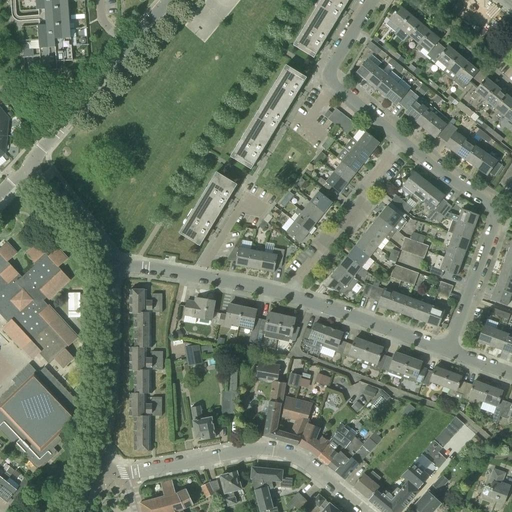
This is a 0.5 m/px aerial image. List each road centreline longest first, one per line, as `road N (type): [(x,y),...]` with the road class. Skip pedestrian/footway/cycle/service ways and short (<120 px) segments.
road 1 (residential): [(366,511),(274,449),(242,447),(124,473)]
road 2 (residential): [(448,349),(486,206),(400,142)]
road 3 (residential): [(94,466),(107,357),(104,270)]
road 4 (residential): [(283,293),(354,213),(400,142)]
road 5 (residential): [(400,142),(323,74),(363,0)]
road 6 (residential): [(283,293),(198,272),(104,270)]
road 7 (residential): [(448,349),(283,293)]
road 8 (residential): [(27,168),(126,45)]
road 9 (residential): [(104,270),(79,220),(27,168)]
